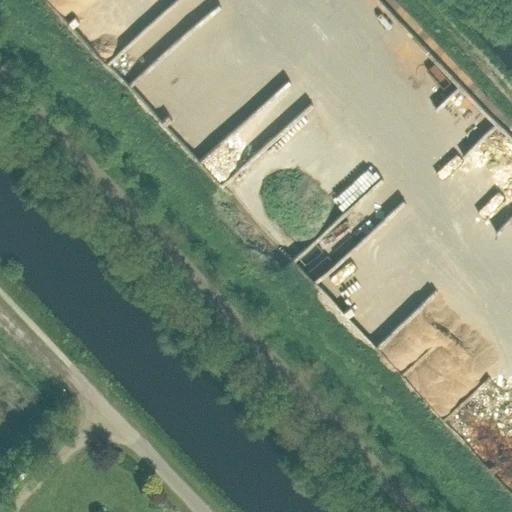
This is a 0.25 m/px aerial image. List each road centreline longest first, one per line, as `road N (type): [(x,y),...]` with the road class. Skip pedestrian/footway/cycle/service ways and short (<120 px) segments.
road 1 (unclassified): [(414,511),(0,74)]
road 2 (unclassified): [(75,380),(201,511)]
